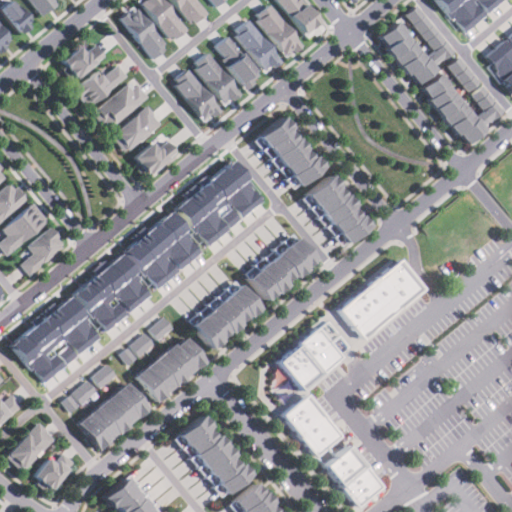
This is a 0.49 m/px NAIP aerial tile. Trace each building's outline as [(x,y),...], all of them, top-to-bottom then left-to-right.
[(5,0),(0,4),(0,11),(17,34),(30,24),(11,0),(5,0)] [(25,0),(38,15),(53,2),(51,0),(25,0)] [(135,0),(169,41),(184,29),(159,0),(135,0)] [(204,13),(193,0),(168,0),(188,25),(204,13)] [(297,0),(293,0),(292,1),(291,0),(270,0),(303,39),(320,26),(297,0)] [(451,0),(431,0),(461,33),(472,23),(451,0)] [(472,0),(451,0),(472,23),(484,14),(472,0)] [(491,0),(472,0),(484,14),(495,5),(491,0)] [(281,57),(296,45),(264,3),(248,16),(281,57)] [(116,18),(151,59),(165,47),(131,6),(116,18)] [(228,32),(262,72),(276,60),(242,20),(228,32)] [(373,36),(381,46),(400,30),(392,20),(373,36)] [(0,47),(9,40),(0,29),(0,47)] [(511,47),(511,29),(503,37),(511,47)] [(381,46),(389,56),(408,39),(400,30),(381,46)] [(209,47),(242,89),(257,77),(223,36),(209,47)] [(511,71),(511,47),(503,37),(492,46),(511,71)] [(389,56),(397,65),(417,49),(408,39),(389,56)] [(84,52),(77,45),(58,63),(73,80),(101,55),(92,44),(84,52)] [(511,96),(511,71),(492,46),(480,56),(511,96)] [(397,65),(405,75),(425,59),(417,49),(397,65)] [(237,93),(203,52),(188,64),(222,105),(237,93)] [(464,91),(476,81),(454,55),(443,65),(464,91)] [(405,75),(413,85),(433,68),(425,59),(405,75)] [(123,74),(112,62),(97,75),(94,72),(72,92),(87,108),(123,74)] [(201,122),(216,111),(185,68),(169,80),(201,122)] [(441,81),(433,72),(414,87),(422,96),(441,81)] [(448,91),(441,81),(422,96),(429,106),(448,91)] [(129,89),(125,83),(89,111),(104,130),(146,98),(135,84),(129,89)] [(456,100),(448,91),(429,106),(437,115),(456,100)] [(463,110),(456,100),(437,115),(444,125),(463,110)] [(159,124),(145,106),(109,135),(123,153),(159,124)] [(471,119),(463,110),(444,125),(452,134),(471,119)] [(289,127),(282,117),(255,137),(262,147),(289,127)] [(478,129),(471,119),(452,134),(459,144),(478,129)] [(297,137),(289,127),(262,147),(270,158),(297,137)] [(305,147),(297,137),(270,158),(278,168),(305,147)] [(132,157),(145,175),(175,153),(166,141),(156,148),(152,142),(132,157)] [(313,158),(305,147),(278,168),(286,178),(313,158)] [(321,168),(313,158),(286,178),(294,188),(321,168)] [(229,160),(218,169),(250,209),(261,200),(229,160)] [(218,169),(206,178),(238,218),(250,209),(218,169)] [(303,195),(311,205),(336,185),(327,175),(303,195)] [(206,178),(194,187),(227,228),(238,218),(206,178)] [(0,186),(0,218),(22,199),(6,181),(0,186)] [(311,205),(320,215),(344,195),(336,185),(311,205)] [(194,187),(183,197),(215,237),(227,228),(194,187)] [(320,215),(328,225),(352,205),(344,195),(320,215)] [(183,197),(171,206),(203,246),(215,237),(183,197)] [(0,225),(0,232),(3,236),(0,238),(0,252),(2,255),(45,223),(30,203),(0,225)] [(328,225),(336,235),(361,215),(352,205),(328,225)] [(167,211),(155,220),(188,260),(200,251),(167,211)] [(336,235),(345,245),(369,225),(361,215),(336,235)] [(155,220),(144,230),(176,270),(188,260),(155,220)] [(16,264),(25,275),(60,244),(46,226),(22,245),(29,253),(16,264)] [(144,230),(132,239),(165,280),(176,270),(144,230)] [(305,268),(315,260),(293,234),(283,243),(305,268)] [(132,239),(120,249),(153,289),(165,280),(132,239)] [(295,276),(305,268),(283,243),(274,251),(295,276)] [(286,285),(295,276),(274,251),(264,260),(286,285)] [(117,254),(105,263),(137,303),(148,294),(117,254)] [(359,340),(421,288),(396,258),(334,309),(359,340)] [(276,293),(286,285),(264,260),(254,268),(276,293)] [(105,263),(93,272),(125,313),(137,303),(105,263)] [(266,302),(276,293),(254,268),(244,276),(266,302)] [(93,272),(81,282),(113,322),(125,313),(93,272)] [(248,315),(258,307),(236,281),(226,289),(248,315)] [(81,282),(69,291),(101,331),(113,322),(81,282)] [(239,324),(248,315),(226,289),(216,297),(239,324)] [(86,345),(97,336),(65,296),(53,305),(86,345)] [(229,332),(239,324),(216,297),(207,306),(229,332)] [(75,354),(86,345),(53,305),(42,315),(75,354)] [(219,340),(229,332),(207,306),(197,314),(219,340)] [(209,348),(219,340),(197,314),(187,322),(209,348)] [(63,364),(75,354),(42,315),(31,324),(63,364)] [(169,327),(160,316),(145,328),(154,339),(169,327)] [(52,373),(63,364),(31,324),(20,333),(52,373)] [(271,360),(297,390),(338,355),(312,325),(271,360)] [(135,356),(150,343),(141,332),(125,344),(135,356)] [(180,332),(170,341),(193,367),(203,358),(180,332)] [(41,382),(52,373),(20,333),(8,342),(41,382)] [(170,341),(160,349),(183,375),(193,367),(170,341)] [(132,357),(124,346),(115,354),(124,364),(132,357)] [(160,349),(151,358),(173,384),(183,375),(160,349)] [(151,358),(141,366),(164,392),(173,384),(151,358)] [(112,374),(103,363),(87,376),(97,387),(112,374)] [(141,366),(131,375),(154,401),(164,392),(141,366)] [(123,382),(113,390),(134,415),(144,406),(123,382)] [(113,390),(103,398),(124,423),(134,415),(113,390)] [(337,436),(304,393),(278,413),(310,456),(337,436)] [(0,402),(0,420),(18,404),(9,394),(0,402)] [(103,398),(93,407),(114,432),(124,423),(103,398)] [(93,407),(83,415),(105,440),(114,432),(93,407)] [(172,434),(180,444),(206,423),(198,413),(172,434)] [(83,415),(73,423),(95,449),(105,440),(83,415)] [(51,438),(36,423),(4,455),(19,470),(51,438)] [(180,444),(188,454),(214,433),(206,423),(180,444)] [(188,454),(197,464),(222,443),(214,433),(188,454)] [(197,464),(205,474),(231,453),(222,443),(197,464)] [(320,464),(353,508),(380,489),(347,445),(320,464)] [(31,476),(49,490),(71,462),(59,452),(52,461),(46,456),(31,476)] [(205,474),(213,484),(239,463),(231,453),(205,474)] [(213,484),(221,494),(247,473),(239,463),(213,484)] [(106,506),(98,496),(122,477),(130,487),(106,506)] [(227,502),(236,511),(259,492),(250,482),(227,502)] [(120,511),(111,511),(106,506),(130,487),(139,497),(120,511)] [(236,511),(255,511),(267,502),(259,492),(236,511)] [(139,511),(120,511),(139,497),(147,506),(139,511)] [(255,511),(276,511),(267,502),(255,511)]
